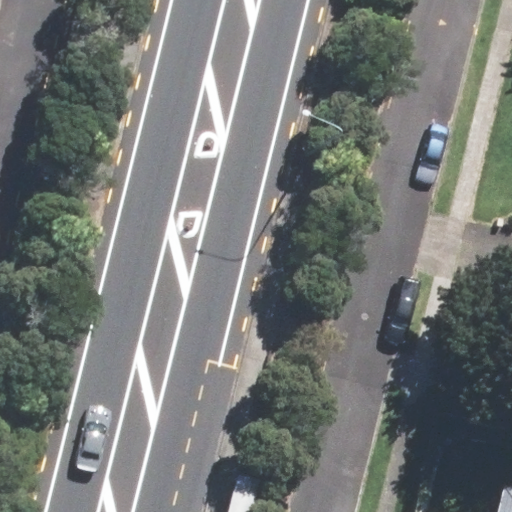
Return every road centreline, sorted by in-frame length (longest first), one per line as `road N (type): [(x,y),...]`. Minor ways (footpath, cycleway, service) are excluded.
road 1 (residential): [(447,0),(319,511)]
road 2 (secondary): [(227,0),(102,511)]
road 3 (residential): [(0,163),(38,0)]
